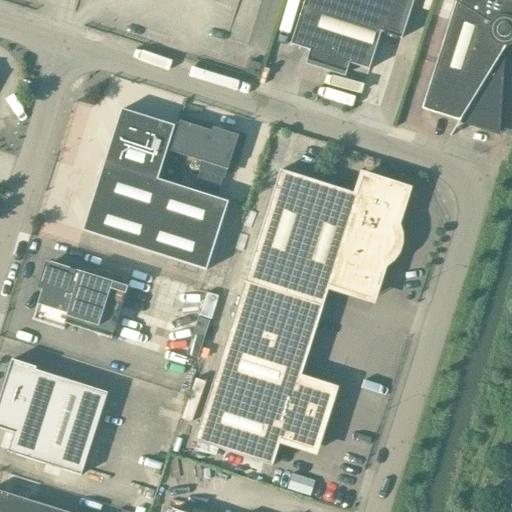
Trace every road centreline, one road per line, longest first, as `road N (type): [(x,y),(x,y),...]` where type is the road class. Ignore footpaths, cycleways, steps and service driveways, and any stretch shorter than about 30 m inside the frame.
road 1 (unclassified): [(377,511),(473,211),(469,185),(439,163),(67,46)]
road 2 (unclassified): [(0,255),(67,46)]
